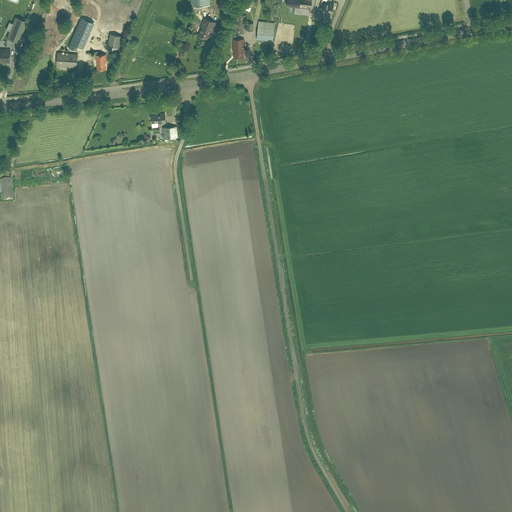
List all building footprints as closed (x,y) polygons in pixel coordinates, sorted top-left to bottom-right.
[(299,8),(311,9),(311,0),(287,0),(286,5),(295,6),(295,7),(299,7),(299,8)] [(319,12),(327,14),(328,8),(331,9),(332,5),(333,5),(334,2),(325,0),(321,0),(321,2),(319,12)] [(243,34),(246,15),(237,14),(234,32),(243,34)] [(18,42),(27,21),(15,17),(7,38),(18,42)] [(203,37),(210,20),(204,17),(201,26),(202,26),(198,35),(203,37)] [(210,20),(203,37),(207,38),(210,31),(212,32),(216,22),(210,20)] [(112,32),(118,33),(118,25),(98,24),(98,32),(112,33),(112,32)] [(258,26),(257,38),(273,40),(274,27),(258,26)] [(52,32),(48,44),(54,46),(58,35),(52,32)] [(119,48),(122,36),(110,33),(107,45),(119,48)] [(239,48),(244,48),(244,46),(244,39),(233,39),(233,51),(234,51),(233,51),(239,51),(239,48)] [(233,51),(234,51),(234,57),(244,57),(244,48),(239,48),(239,51),(233,51)] [(2,49),(0,49),(0,61),(9,62),(10,49),(2,49)] [(105,69),(105,62),(106,62),(106,54),(99,54),(99,51),(96,51),(96,60),(97,60),(97,69),(105,69)] [(77,67),(78,54),(57,52),(56,65),(77,67)] [(160,119),(161,123),(166,123),(165,113),(159,114),(157,115),(158,119),(160,119)] [(158,123),(161,123),(160,119),(158,119),(157,115),(151,115),(152,123),(153,127),(158,127),(158,123)] [(163,139),(178,137),(177,126),(162,127),(163,139)] [(12,179),(0,181),(3,201),(13,200),(12,188),(13,188),(12,179)]
